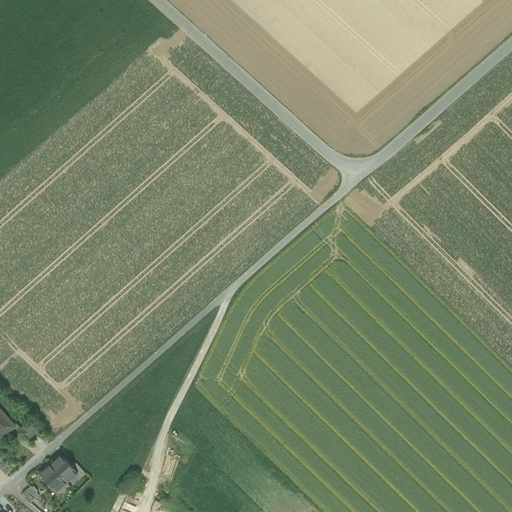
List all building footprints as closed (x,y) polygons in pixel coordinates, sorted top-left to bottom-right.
[(0,439),(15,427),(0,409),(0,439)] [(19,430),(27,439),(36,432),(28,422),(19,430)] [(60,453),(50,463),(65,481),(76,472),(71,466),(60,453)] [(76,462),(71,466),(76,472),(81,476),(85,472),(76,462)] [(50,463),(39,472),(55,490),(65,481),(50,463)] [(22,493),(31,501),(38,494),(31,485),(22,493)] [(113,511),(122,511),(131,494),(123,490),(113,511)]
